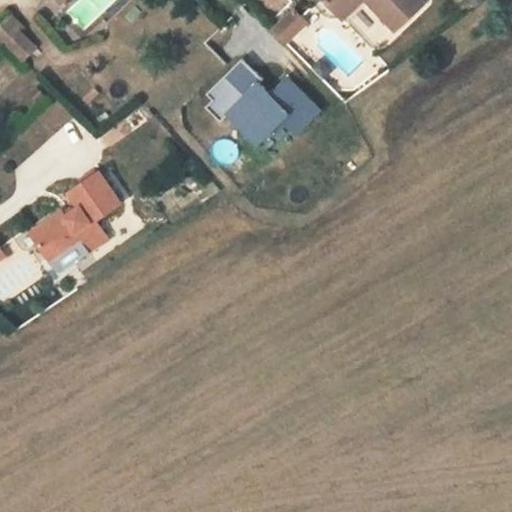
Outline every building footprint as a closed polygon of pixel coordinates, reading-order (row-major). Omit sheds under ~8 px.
[(325,0),(332,7),(339,0),(353,0),(354,0),(366,0),(392,26),(419,0),(325,0)] [(353,0),(339,0),(332,7),(339,15),(354,0),(353,0)] [(293,10),(273,30),(286,43),(305,24),(293,10)] [(24,29),(10,15),(0,24),(0,34),(7,42),(9,44),(20,33),(24,29)] [(36,49),(20,33),(9,44),(25,60),(36,49)] [(260,145),(284,121),(298,135),(323,110),(289,77),(273,94),(262,83),(265,79),(244,58),(209,93),(215,99),(208,107),(223,121),(230,114),(260,145)] [(64,210),(32,232),(49,257),(64,247),(67,252),(83,241),(90,251),(109,238),(97,220),(122,203),(100,171),(70,191),(80,206),(67,215),(64,210)] [(67,252),(64,247),(49,257),(52,262),(67,252)]
